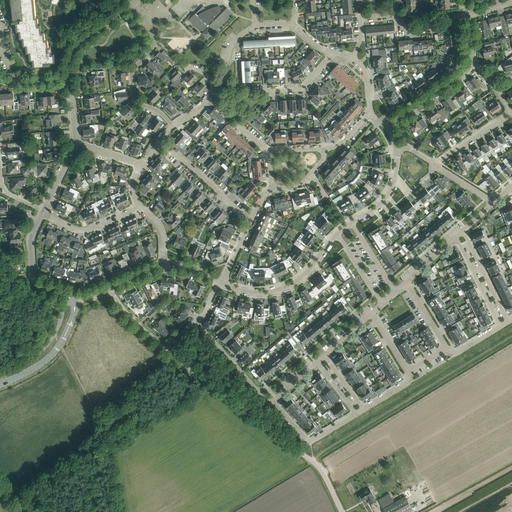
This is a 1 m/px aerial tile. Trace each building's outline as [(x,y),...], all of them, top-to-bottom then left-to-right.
[(11,0),(12,3),(11,3),(12,7),(12,6),(13,10),(12,11),(12,14),(13,14),(13,18),(13,24),(16,24),(16,26),(16,27),(17,27),(17,31),(19,31),(20,34),(21,38),(20,38),(20,39),(23,38),(23,41),(24,41),(24,45),(23,46),(26,46),(26,49),(27,49),(27,53),(29,53),(30,56),(31,60),(30,60),(33,60),(33,63),(34,63),(34,67),(33,67),(33,68),(44,67),(47,66),(49,66),(50,66),(50,63),(55,63),(55,62),(54,63),(54,59),(53,59),(53,55),(51,55),(50,52),(49,48),(50,48),(47,48),(47,45),(46,45),(46,41),(47,41),(44,41),(44,38),(43,38),(43,34),(43,33),(41,34),(40,31),(39,27),(40,27),(40,26),(37,27),(37,23),(36,23),(36,19),(35,19),(34,16),(33,12),(34,12),(34,8),(33,9),(33,5),(33,4),(33,1),(32,1),(32,0),(11,0)] [(195,14),(188,20),(200,31),(203,28),(206,30),(202,34),(207,39),(213,34),(212,33),(214,30),(215,32),(233,14),(227,8),(225,9),(223,7),(221,8),(219,6),(216,6),(211,8),(206,10),(202,7),(195,15),(195,14)] [(506,16),(503,17),(507,37),(510,36),(509,33),(510,32),(508,24),(511,22),(511,17),(511,13),(505,14),(506,16)] [(507,37),(503,17),(500,18),(499,16),(493,17),(496,27),(501,25),(503,34),(504,34),(505,37),(507,37)] [(485,21),(489,37),(492,37),(490,28),(496,27),(493,17),(488,18),(488,21),(485,21)] [(476,21),(477,27),(475,27),(475,30),(478,30),(478,31),(483,30),(485,38),(489,37),(485,21),(482,22),(482,20),(476,21)] [(311,25),(311,24),(307,24),(306,24),(307,30),(311,29),(312,33),(314,33),(315,35),(316,34),(317,34),(317,35),(318,35),(317,24),(311,25)] [(429,38),(427,38),(428,49),(433,48),(433,52),(436,52),(435,46),(433,46),(432,40),(429,40),(429,38)] [(457,45),(456,40),(446,41),(446,45),(441,45),(442,49),(450,49),(449,46),(457,45)] [(494,43),(491,43),(484,45),(485,48),(482,49),(484,58),(488,57),(488,55),(494,54),(492,48),(495,47),(494,43)] [(450,49),(442,49),(443,53),(447,54),(446,58),(456,61),(458,56),(451,54),(451,50),(450,49)] [(320,56),(313,50),(309,55),(317,61),(319,58),(318,57),(320,56)] [(154,57),(158,60),(161,64),(164,61),(165,63),(167,63),(168,61),(173,66),(175,63),(166,54),(164,52),(162,55),(159,52),(154,57)] [(386,53),(383,53),(378,54),(379,57),(372,58),(373,63),(383,62),(383,59),(386,59),(387,58),(386,53)] [(301,60),(307,65),(309,62),(312,65),(313,63),(314,64),(317,61),(309,55),(305,59),(304,57),(301,60)] [(511,56),(499,65),(499,66),(498,67),(498,68),(498,69),(498,70),(499,70),(499,71),(500,71),(501,72),(502,74),(503,74),(504,73),(505,73),(511,70),(511,56)] [(456,61),(446,58),(445,63),(437,61),(436,62),(441,67),(444,68),(448,64),(455,66),(456,61)] [(307,65),(301,60),(299,62),(301,63),(299,66),(294,68),(299,78),(304,75),(302,71),(305,68),(308,65),(307,65)] [(150,61),(145,66),(148,70),(149,70),(146,72),(147,72),(147,73),(148,73),(149,75),(150,75),(152,73),(157,69),(160,72),(163,69),(160,66),(159,66),(156,63),(155,65),(153,63),(152,64),(150,61)] [(436,62),(435,61),(431,64),(432,66),(430,67),(432,70),(430,71),(436,80),(440,77),(436,71),(441,67),(436,62)] [(386,63),(383,64),(383,62),(373,63),(373,69),(380,68),(381,72),(388,71),(386,63)] [(345,70),(343,68),(342,67),(341,69),(337,65),(330,73),(341,82),(348,75),(344,71),(345,70)] [(299,78),(294,68),(290,70),(287,70),(287,76),(292,76),(294,80),(299,78)] [(145,76),(138,77),(139,85),(140,85),(144,85),(147,84),(148,84),(148,86),(152,85),(151,78),(152,78),(150,75),(149,75),(148,73),(147,73),(147,72),(146,72),(144,69),(142,71),(145,75),(145,76)] [(279,72),(273,72),(274,81),(280,81),(279,77),(284,76),(284,70),(282,71),(282,69),(279,69),(279,72)] [(116,74),(116,70),(112,70),(112,74),(114,74),(114,78),(117,78),(118,81),(121,81),(121,86),(126,85),(126,80),(125,73),(116,74)] [(176,70),(173,73),(169,77),(172,79),(171,81),(173,83),(171,85),(173,87),(176,85),(179,81),(177,79),(181,75),(178,72),(179,71),(178,71),(176,70)] [(268,81),(274,81),(273,72),(273,70),(269,70),(264,70),(264,77),(265,79),(267,79),(268,81)] [(91,87),(96,87),(99,86),(98,77),(104,77),(104,71),(93,72),(94,76),(88,76),(89,83),(90,83),(91,87)] [(389,74),(388,71),(381,72),(382,76),(376,78),(378,84),(387,80),(386,75),(389,74)] [(423,71),(421,73),(425,78),(427,77),(431,83),(436,80),(430,71),(426,74),(423,71)] [(425,78),(421,73),(418,74),(414,77),(416,81),(422,89),(427,86),(422,80),(425,78)] [(186,75),(180,81),(183,83),(185,81),(190,86),(197,79),(192,74),(188,78),(186,75)] [(348,75),(341,82),(352,92),(359,84),(354,81),(356,79),(353,77),(352,78),(348,75)] [(470,83),(467,85),(472,91),(481,85),(484,89),(487,87),(483,81),(482,82),(479,79),(478,79),(476,80),(474,77),(469,81),(470,83)] [(395,87),(393,84),(391,79),(387,80),(378,84),(380,89),(386,87),(388,90),(395,87)] [(418,92),(422,89),(416,81),(412,84),(410,80),(407,82),(411,88),(414,86),(418,92)] [(327,81),(325,83),(328,86),(331,89),(333,86),(331,84),(327,81)] [(199,87),(196,85),(191,90),(189,92),(191,95),(196,90),(201,95),(204,92),(204,93),(205,92),(205,91),(207,89),(202,84),(199,87)] [(318,86),(317,87),(316,87),(314,89),(314,90),(323,98),(326,94),(328,95),(331,92),(323,85),(321,88),(319,86),(319,87),(318,86)] [(155,86),(153,88),(149,91),(152,94),(149,98),(154,103),(160,97),(155,92),(158,89),(155,86)] [(456,95),(458,99),(459,100),(464,97),(465,98),(470,94),(465,86),(459,90),(460,91),(456,95)] [(385,98),(388,102),(400,94),(395,87),(388,90),(390,94),(385,98)] [(123,90),(118,91),(114,92),(115,100),(118,99),(118,102),(123,101),(123,100),(128,99),(127,93),(120,93),(120,91),(123,90)] [(323,98),(314,90),(314,91),(313,91),(311,92),(311,93),(310,95),(311,95),(311,96),(312,97),(310,100),(317,106),(320,103),(319,102),(323,98)] [(338,90),(336,93),(342,98),(344,96),(338,90)] [(9,94),(4,95),(5,105),(13,104),(14,110),(18,109),(18,102),(13,102),(12,93),(10,94),(9,94)] [(21,95),(21,100),(22,105),(29,104),(30,110),(34,110),(33,99),(29,99),(29,94),(21,95)] [(403,98),(400,94),(388,102),(391,107),(397,103),(399,106),(407,100),(405,97),(403,98)] [(166,95),(163,98),(168,103),(163,108),(171,116),(177,111),(174,108),(176,106),(166,95)] [(48,105),(47,96),(40,97),(40,101),(37,101),(38,109),(44,109),(44,105),(48,105)] [(54,96),(47,96),(48,105),(52,104),(52,108),(58,107),(58,100),(54,100),(54,96)] [(176,102),(181,106),(184,109),(190,104),(182,96),(176,102)] [(442,102),(445,106),(446,108),(446,107),(449,112),(453,109),(453,110),(456,111),(457,110),(461,107),(455,99),(452,101),(449,97),(442,102)] [(94,98),(90,98),(85,99),(86,104),(85,104),(85,109),(90,108),(95,108),(94,98)] [(299,98),(299,100),(298,100),(299,106),(296,106),(296,111),(296,113),(302,113),(302,110),(305,110),(305,104),(304,99),(303,98),(299,98)] [(363,104),(356,98),(354,101),(353,100),(350,104),(351,106),(358,112),(360,110),(360,111),(362,109),(362,108),(361,107),(363,104)] [(281,99),(281,101),(280,101),(280,107),(277,107),(277,110),(278,114),(283,114),(283,111),(286,111),(287,111),(286,106),(286,100),(285,100),(285,99),(281,99)] [(286,111),(286,113),(292,113),(292,111),(296,111),(296,106),(295,100),(294,100),(294,99),(290,99),(290,100),(289,100),(290,106),(286,106),(287,111),(286,111)] [(484,102),(481,104),(488,115),(491,113),(492,114),(497,111),(498,112),(500,112),(501,111),(500,109),(501,108),(495,100),(487,106),(484,102)] [(261,109),(265,112),(267,114),(271,109),(273,111),(276,108),(276,102),(273,102),(271,104),(268,101),(261,109)] [(351,106),(350,104),(346,108),(348,110),(355,116),(356,116),(358,114),(357,114),(358,112),(351,106)] [(126,109),(124,106),(116,113),(118,116),(121,113),(128,121),(132,117),(130,115),(134,112),(129,106),(126,109)] [(426,114),(429,118),(432,122),(439,116),(442,121),(447,117),(441,109),(438,111),(435,107),(426,114)] [(208,108),(202,114),(208,120),(211,116),(214,119),(220,112),(215,108),(212,111),(212,110),(210,112),(207,109),(208,108)] [(348,110),(346,108),(342,112),(351,120),(353,119),(355,117),(354,116),(355,116),(348,110)] [(473,118),(474,120),(477,124),(486,118),(483,114),(482,112),(480,110),(478,111),(479,113),(478,114),(474,116),(474,117),(473,118)] [(140,117),(138,119),(137,120),(142,123),(141,124),(142,124),(136,132),(141,135),(145,129),(143,127),(150,116),(144,112),(140,118),(140,117)] [(225,117),(220,112),(214,119),(217,122),(214,125),(220,130),(225,123),(224,124),(222,122),(224,120),(223,120),(225,117)] [(255,119),(251,124),(258,130),(261,127),(259,125),(265,119),(258,112),(253,117),(255,119)] [(342,112),(339,116),(341,118),(348,124),(349,124),(350,122),(351,120),(342,112)] [(49,115),(43,116),(44,120),(46,120),(47,128),(52,128),(52,127),(56,126),(55,119),(59,119),(59,114),(54,115),(49,115)] [(91,114),(87,115),(82,115),(83,123),(83,124),(87,124),(86,123),(91,122),(91,114)] [(150,122),(149,124),(146,128),(151,132),(153,130),(156,132),(160,126),(161,127),(163,123),(162,122),(156,118),(152,124),(150,122)] [(341,118),(337,122),(344,128),(348,124),(341,118)] [(418,135),(421,132),(420,131),(428,125),(423,118),(417,122),(416,121),(410,126),(414,132),(415,131),(418,135)] [(467,118),(463,121),(461,122),(462,123),(453,129),(458,137),(465,132),(466,133),(470,130),(468,127),(472,125),(467,118)] [(331,124),(333,126),(340,132),(344,128),(337,122),(335,120),(334,121),(333,121),(331,122),(332,123),(331,124)] [(196,121),(192,126),(199,132),(202,128),(203,129),(205,127),(206,126),(203,123),(201,126),(196,121)] [(0,122),(0,133),(1,133),(2,136),(9,135),(9,136),(14,135),(12,126),(2,127),(2,123),(0,122)] [(90,129),(83,130),(84,138),(94,137),(93,133),(96,133),(96,131),(98,131),(98,125),(90,125),(90,129)] [(228,126),(226,125),(220,131),(225,135),(231,128),(229,125),(228,126)] [(188,130),(189,131),(187,133),(191,137),(194,140),(196,142),(197,141),(195,139),(196,137),(195,136),(199,132),(192,126),(188,130)] [(333,126),(330,130),(327,128),(324,129),(325,130),(327,135),(330,134),(332,132),(336,136),(336,137),(340,132),(333,126)] [(235,132),(231,128),(225,135),(229,139),(226,141),(235,132)] [(298,132),(297,129),(292,130),(292,131),(289,131),(290,140),(292,139),(292,141),(292,142),(298,141),(298,132)] [(322,129),(314,129),(315,131),(315,140),(321,140),(321,137),(323,137),(326,136),(322,129)] [(369,129),(368,130),(364,134),(368,137),(365,140),(367,142),(367,144),(368,143),(370,146),(373,143),(375,148),(376,148),(381,145),(378,140),(379,138),(375,133),(373,134),(369,129)] [(273,130),(272,131),(268,135),(273,140),(275,140),(275,142),(275,143),(281,142),(281,133),(275,133),(275,132),(273,130)] [(298,132),(298,141),(304,141),(303,136),(306,136),(306,130),(303,130),(303,132),(298,132)] [(309,131),(309,130),(306,130),(306,136),(309,136),(310,140),(309,140),(309,141),(315,140),(315,131),(309,131)] [(290,140),(289,131),(286,131),(286,133),(281,133),(281,142),(287,142),(287,140),(290,140)] [(447,131),(437,138),(439,141),(438,141),(433,145),(435,148),(436,147),(439,152),(443,149),(442,148),(449,143),(447,140),(451,138),(447,131)] [(43,132),(41,133),(42,138),(44,138),(47,138),(48,146),(53,145),(58,145),(57,135),(53,136),(52,132),(47,132),(43,132)] [(119,143),(118,148),(125,151),(127,144),(130,145),(131,140),(132,138),(133,135),(134,133),(131,132),(129,137),(129,138),(124,137),(123,137),(122,137),(121,137),(121,139),(119,143)] [(192,138),(187,133),(185,136),(180,132),(177,136),(183,142),(186,145),(192,138)] [(239,136),(235,132),(226,141),(230,145),(233,142),(239,136)] [(106,136),(105,139),(104,144),(111,146),(114,140),(116,141),(118,136),(111,134),(110,137),(106,136)] [(499,140),(503,147),(507,144),(510,147),(511,146),(511,143),(510,140),(507,135),(504,137),(502,134),(497,137),(499,140)] [(130,145),(133,146),(131,150),(131,152),(138,154),(139,151),(140,152),(142,146),(137,144),(134,143),(136,136),(133,135),(132,138),(131,140),(130,145)] [(177,136),(173,141),(178,145),(175,147),(176,148),(178,150),(183,154),(185,151),(180,146),(183,142),(177,136)] [(233,142),(237,146),(243,139),(239,136),(233,142)] [(247,143),(243,139),(237,146),(235,148),(237,150),(239,148),(241,149),(247,143)] [(491,145),(494,151),(499,149),(502,152),(505,151),(503,147),(499,140),(496,142),(494,139),(489,142),(491,145)] [(6,148),(7,152),(20,151),(19,147),(19,146),(22,145),(22,142),(8,144),(8,147),(6,148)] [(251,146),(247,143),(241,149),(245,153),(251,146)] [(483,150),(486,156),(492,153),(494,157),(497,155),(494,151),(491,145),(488,147),(486,143),(481,146),(483,150)] [(251,146),(245,153),(249,156),(248,158),(249,160),(256,156),(256,155),(253,152),(255,150),(251,146)] [(200,147),(195,152),(192,156),(195,158),(196,157),(198,159),(205,151),(207,150),(204,147),(202,148),(201,148),(200,147)] [(343,149),(341,151),(349,158),(351,156),(353,157),(357,152),(352,147),(350,150),(346,147),(344,150),(343,149)] [(51,148),(42,149),(43,153),(46,153),(46,158),(43,158),(44,161),(50,161),(50,160),(55,159),(55,155),(56,155),(56,152),(54,152),(51,152),(51,148)] [(475,154),(479,161),(484,158),(486,162),(489,160),(486,156),(483,150),(480,151),(478,148),(473,151),(475,154)] [(381,155),(379,150),(370,154),(372,158),(371,158),(371,159),(375,158),(375,165),(384,164),(384,160),(385,160),(384,158),(383,154),(381,155)] [(205,151),(198,159),(201,162),(200,163),(202,165),(210,156),(205,151)] [(338,156),(345,163),(349,158),(341,151),(340,153),(341,154),(338,156)] [(465,156),(467,160),(470,165),(475,163),(478,167),(481,165),(479,161),(475,154),(472,156),(470,153),(465,156)] [(216,161),(210,156),(202,165),(205,167),(206,166),(209,168),(216,161)] [(257,161),(256,156),(249,160),(249,164),(251,164),(252,167),(261,166),(260,160),(257,161)] [(333,160),(341,167),(345,163),(338,156),(336,159),(335,158),(333,160)] [(162,168),(164,170),(167,166),(167,165),(166,164),(168,161),(165,159),(163,161),(158,157),(154,161),(162,168)] [(460,158),(454,162),(460,172),(466,169),(466,168),(470,165),(467,160),(463,163),(460,158)] [(505,158),(502,161),(505,164),(510,169),(511,167),(511,158),(508,162),(505,158)] [(20,160),(17,160),(12,161),(13,163),(8,164),(9,169),(8,169),(9,174),(19,173),(18,164),(20,164),(20,160)] [(341,167),(333,160),(331,162),(332,163),(330,166),(337,172),(341,167)] [(152,171),(161,179),(162,177),(160,175),(160,170),(161,171),(162,168),(154,161),(150,165),(155,169),(152,171)] [(221,165),(216,161),(209,168),(211,171),(210,172),(213,174),(221,165)] [(98,164),(100,169),(100,172),(107,173),(107,176),(111,177),(113,167),(110,166),(106,165),(105,162),(98,164)] [(222,164),(221,166),(221,165),(213,174),(215,176),(216,175),(219,178),(228,168),(228,167),(223,164),(222,164)] [(498,164),(495,167),(498,170),(503,175),(505,173),(508,176),(511,172),(511,171),(510,169),(505,164),(501,168),(498,164)] [(46,166),(41,167),(37,167),(38,176),(43,176),(43,177),(49,177),(49,172),(47,173),(46,166)] [(325,169),(333,176),(335,178),(339,174),(330,166),(328,168),(327,167),(325,169)] [(85,170),(86,175),(87,179),(92,178),(94,182),(100,180),(98,174),(94,174),(93,167),(88,169),(88,170),(85,170)] [(117,167),(115,171),(115,174),(121,176),(120,179),(121,179),(120,181),(119,181),(119,185),(121,185),(126,185),(126,182),(125,182),(126,181),(127,176),(129,173),(125,171),(126,170),(123,169),(124,168),(121,167),(121,168),(117,167)] [(381,168),(372,167),(372,171),(374,172),(373,177),(381,180),(383,174),(381,173),(381,168)] [(176,168),(173,172),(172,173),(170,175),(168,177),(174,182),(181,174),(178,172),(179,171),(176,168)] [(228,168),(219,178),(222,180),(221,181),(223,184),(224,183),(227,185),(231,179),(232,178),(230,176),(231,175),(226,170),(228,168)] [(324,179),(328,185),(333,180),(331,178),(333,176),(325,169),(323,171),(324,172),(322,175),(325,178),(324,179)] [(491,170),(488,173),(490,175),(495,181),(498,179),(500,182),(505,178),(498,170),(494,174),(491,170)] [(262,177),(261,171),(252,172),(249,173),(252,173),(253,177),(252,178),(251,179),(259,182),(259,181),(259,177),(262,177)] [(146,178),(155,186),(159,182),(160,183),(162,180),(157,175),(155,178),(150,173),(146,178)] [(183,177),(181,174),(174,182),(179,187),(187,178),(184,176),(183,177)] [(71,181),(75,185),(77,188),(81,185),(84,189),(89,185),(85,179),(82,181),(77,175),(73,179),(74,179),(71,181)] [(485,180),(478,186),(484,189),(489,185),(493,189),(498,184),(490,175),(485,180)] [(442,201),(445,199),(438,191),(440,189),(441,190),(446,185),(439,176),(433,181),(437,185),(432,189),(436,195),(437,196),(442,201)] [(12,189),(22,188),(21,182),(24,182),(26,182),(25,177),(11,179),(12,189)] [(371,181),(368,180),(366,183),(373,189),(376,184),(379,186),(381,180),(373,177),(371,181)] [(155,186),(146,178),(142,182),(147,186),(145,188),(143,187),(140,190),(145,194),(150,189),(152,188),(153,188),(155,186)] [(189,180),(187,178),(179,187),(184,191),(191,184),(188,181),(189,180)] [(259,182),(251,179),(250,181),(251,182),(247,186),(254,192),(258,188),(255,186),(259,182)] [(373,189),(366,183),(363,187),(365,189),(361,192),(367,199),(372,195),(370,193),(373,189)] [(184,191),(189,196),(197,187),(195,185),(194,186),(191,184),(184,191)] [(254,192),(247,186),(244,190),(250,196),(254,192)] [(200,189),(197,187),(189,196),(195,201),(202,193),(199,190),(200,189)] [(127,188),(123,188),(123,193),(119,194),(124,205),(124,206),(130,203),(126,195),(127,188)] [(244,190),(241,188),(237,192),(239,193),(237,196),(242,200),(244,198),(247,200),(250,196),(244,190)] [(428,201),(436,195),(432,189),(428,192),(425,188),(421,192),(428,201)] [(79,192),(72,189),(71,192),(65,190),(61,197),(71,201),(73,197),(76,198),(79,192)] [(356,193),(352,194),(357,202),(361,200),(362,203),(367,199),(361,192),(360,189),(356,193)] [(456,190),(451,195),(454,199),(456,197),(457,198),(465,208),(472,202),(469,199),(470,198),(471,199),(471,198),(468,194),(467,196),(464,193),(461,195),(460,194),(456,190)] [(305,191),(301,192),(304,204),(309,203),(310,206),(315,205),(314,201),(313,196),(310,197),(308,191),(306,192),(305,191)] [(304,204),(301,192),(298,193),(298,194),(295,194),(296,200),(292,201),(294,209),(300,208),(299,205),(304,204)] [(421,207),(428,201),(421,192),(416,196),(420,200),(416,202),(421,207)] [(113,195),(111,196),(113,202),(116,201),(119,207),(124,205),(119,193),(113,195)] [(159,193),(152,202),(157,207),(156,208),(161,212),(164,209),(168,205),(163,201),(166,199),(160,194),(159,193)] [(204,195),(202,193),(195,201),(200,205),(208,196),(205,194),(204,195)] [(348,199),(345,201),(349,209),(354,206),(353,204),(357,202),(352,194),(347,196),(348,199)] [(104,203),(108,212),(113,210),(110,204),(113,202),(110,196),(107,197),(109,201),(104,203)] [(210,199),(208,196),(200,205),(205,210),(212,202),(209,200),(210,199)] [(283,196),(280,197),(282,206),(283,212),(287,211),(286,209),(291,207),(291,206),(290,201),(287,202),(286,197),(283,197),(283,196)] [(279,207),(282,206),(280,197),(276,198),(276,199),(274,199),(275,204),(272,205),(273,210),(274,211),(279,210),(279,207)] [(338,201),(334,204),(339,212),(342,210),(344,212),(349,209),(349,210),(349,209),(345,201),(343,199),(338,201)] [(180,203),(177,200),(169,208),(172,211),(180,203)] [(104,204),(103,201),(98,204),(97,202),(94,203),(97,209),(100,208),(103,215),(108,213),(108,212),(104,204)] [(420,207),(416,202),(415,202),(416,203),(413,205),(409,201),(405,205),(409,209),(413,214),(420,207)] [(0,203),(0,211),(8,211),(7,202),(0,203)] [(205,210),(210,215),(218,206),(216,204),(215,205),(212,202),(205,210)] [(511,205),(506,207),(504,202),(499,207),(503,216),(511,212),(511,205)] [(73,206),(66,203),(65,206),(58,203),(56,208),(56,207),(54,210),(57,211),(60,212),(59,212),(64,215),(66,210),(71,212),(73,206)] [(97,209),(94,203),(91,204),(92,205),(86,207),(88,211),(92,219),(97,217),(94,211),(97,209)] [(405,220),(413,214),(409,209),(405,205),(401,209),(404,213),(401,215),(404,219),(405,220)] [(221,208),(218,206),(210,215),(216,219),(222,212),(220,209),(221,208)] [(446,209),(441,213),(442,213),(449,222),(454,218),(451,215),(454,212),(449,206),(446,209)] [(88,211),(79,215),(79,216),(78,217),(76,220),(77,221),(80,220),(81,222),(86,220),(87,222),(92,220),(92,219),(88,211)] [(326,211),(318,219),(326,227),(330,223),(326,219),(329,216),(330,217),(326,211)] [(403,226),(400,223),(404,219),(401,215),(398,211),(393,215),(396,218),(393,220),(398,227),(400,229),(403,226)] [(225,214),(222,212),(216,219),(221,224),(226,219),(228,216),(229,215),(226,213),(225,214)] [(511,221),(511,220),(511,219),(511,212),(503,216),(506,225),(511,223),(511,221)] [(169,213),(168,214),(164,218),(168,221),(167,223),(173,228),(180,221),(179,219),(179,218),(178,216),(177,216),(176,217),(175,215),(173,216),(169,213)] [(449,222),(442,213),(438,216),(439,218),(445,225),(449,222)] [(275,219),(272,218),(264,214),(261,219),(272,224),(275,219)] [(130,219),(135,232),(139,230),(140,228),(139,227),(144,226),(141,220),(138,222),(136,216),(130,219)] [(393,231),(398,227),(393,220),(390,217),(386,221),(388,224),(386,226),(389,230),(391,233),(394,236),(396,234),(393,231)] [(439,218),(435,222),(441,229),(445,225),(439,218)] [(17,219),(12,219),(4,220),(5,228),(18,227),(17,219)] [(123,228),(126,233),(130,232),(132,233),(135,232),(130,219),(124,221),(127,227),(123,228)] [(259,224),(267,228),(270,229),(272,224),(261,219),(259,224)] [(326,227),(318,219),(311,226),(317,231),(316,230),(318,227),(322,231),(326,227)] [(441,229),(435,222),(431,225),(437,232),(441,229)] [(113,226),(118,239),(121,238),(122,236),(122,235),(123,235),(124,237),(127,236),(126,233),(123,228),(121,229),(118,224),(113,226)] [(257,229),(265,233),(268,234),(270,229),(267,228),(259,224),(257,229)] [(44,243),(47,245),(54,231),(52,230),(52,227),(48,225),(43,235),(47,237),(44,243)] [(437,232),(431,225),(427,229),(433,236),(437,232)] [(109,242),(110,244),(112,243),(113,240),(116,241),(118,239),(113,226),(107,229),(109,234),(106,236),(107,236),(109,242)] [(224,227),(221,234),(230,238),(232,235),(233,236),(236,230),(228,226),(227,229),(224,227)] [(304,235),(313,242),(314,242),(317,237),(313,234),(316,230),(316,231),(317,231),(311,226),(308,231),(308,230),(304,235)] [(180,227),(178,229),(174,232),(178,236),(173,245),(183,250),(187,242),(180,239),(182,235),(180,232),(183,230),(180,227)] [(368,234),(380,253),(388,249),(391,246),(379,228),(373,232),(372,231),(368,234)] [(265,233),(257,229),(255,234),(263,237),(265,233)] [(427,229),(423,232),(429,239),(433,236),(427,229)] [(17,235),(17,230),(10,230),(10,235),(11,243),(13,243),(13,244),(12,244),(13,246),(18,246),(18,243),(18,242),(22,242),(21,234),(17,235)] [(56,232),(54,231),(47,245),(50,246),(53,240),(57,242),(62,231),(58,230),(56,232)] [(483,230),(471,236),(474,241),(480,238),(482,241),(488,238),(483,230)] [(62,231),(57,242),(60,243),(57,250),(60,251),(67,237),(65,236),(65,233),(62,231)] [(96,235),(101,248),(105,246),(105,244),(109,242),(107,236),(104,238),(101,232),(96,235)] [(423,232),(419,236),(425,243),(429,239),(423,232)] [(301,233),(296,241),(299,244),(304,247),(306,244),(310,247),(309,246),(313,242),(304,235),(301,233)] [(230,238),(221,234),(218,240),(229,245),(230,242),(229,242),(230,238)] [(255,234),(252,238),(261,242),(263,237),(255,234)] [(101,248),(96,235),(90,237),(92,243),(89,244),(92,249),(96,248),(96,249),(98,249),(101,248)] [(63,252),(65,248),(69,250),(70,248),(75,238),(71,236),(69,238),(67,237),(60,251),(63,252)] [(419,236),(415,239),(420,246),(425,243),(419,236)] [(78,239),(75,238),(70,248),(74,250),(71,256),(75,258),(78,252),(82,244),(78,243),(78,239)] [(261,242),(252,238),(250,243),(258,247),(261,242)] [(492,247),(488,238),(482,241),(483,244),(477,247),(480,253),(492,247)] [(139,246),(141,251),(141,252),(145,250),(148,258),(156,254),(151,243),(143,246),(140,239),(136,240),(138,245),(139,246)] [(420,246),(415,239),(411,243),(412,244),(416,250),(420,246)] [(194,245),(192,249),(190,253),(197,256),(201,248),(197,246),(199,243),(196,241),(194,245)] [(406,246),(404,244),(401,246),(406,252),(409,250),(412,253),(416,250),(412,244),(411,243),(410,242),(406,246)] [(258,247),(250,243),(248,248),(251,250),(249,253),(254,256),(258,247)] [(297,246),(293,251),(301,257),(302,258),(306,254),(306,253),(302,250),(304,247),(299,244),(297,246)] [(219,246),(214,249),(218,261),(223,259),(222,256),(223,256),(225,253),(227,249),(220,245),(219,246)] [(141,251),(139,246),(135,247),(137,250),(130,253),(135,264),(142,261),(138,253),(141,251)] [(492,247),(480,253),(483,258),(488,255),(490,258),(496,255),(494,252),(492,247)] [(383,258),(391,253),(388,249),(380,253),(383,258)] [(213,263),(218,261),(214,251),(211,252),(208,251),(204,258),(208,260),(208,259),(211,260),(212,260),(213,263)] [(301,257),(293,251),(289,256),(287,259),(291,264),(294,260),(298,263),(297,262),(301,257)] [(460,258),(457,253),(451,256),(449,252),(444,256),(448,264),(460,258)] [(129,259),(126,253),(122,255),(123,257),(117,259),(119,264),(119,265),(121,266),(122,269),(124,268),(125,269),(127,268),(126,267),(129,266),(126,261),(129,259)] [(391,253),(383,258),(386,262),(394,258),(391,253)] [(498,259),(496,255),(490,258),(492,261),(485,265),(488,270),(499,264),(497,259),(498,259)] [(56,256),(54,256),(53,259),(49,258),(45,257),(44,260),(41,270),(42,271),(42,270),(47,272),(49,266),(52,267),(53,262),(56,256)] [(339,261),(332,265),(344,285),(348,283),(347,282),(354,277),(348,268),(349,267),(343,258),(338,260),(339,261)] [(397,262),(394,258),(386,262),(389,267),(390,267),(397,262)] [(116,265),(114,259),(109,261),(110,264),(105,266),(109,275),(116,272),(114,266),(116,265)] [(287,259),(278,263),(283,274),(288,272),(286,267),(291,264),(287,259)] [(58,264),(53,262),(52,267),(51,268),(54,269),(52,275),(55,277),(57,278),(60,269),(60,268),(57,267),(58,264)] [(390,267),(393,271),(400,267),(397,262),(390,267)] [(245,266),(239,263),(233,274),(240,277),(242,273),(247,275),(248,275),(249,269),(245,267),(245,266)] [(278,263),(269,268),(270,274),(271,274),(276,272),(278,277),(283,274),(278,263)] [(100,264),(95,266),(94,266),(92,267),(97,280),(102,278),(100,272),(102,270),(100,264)] [(499,264),(488,270),(491,275),(497,272),(498,275),(502,273),(504,272),(503,269),(502,270),(499,264)] [(67,265),(66,268),(64,267),(63,270),(60,269),(57,278),(62,280),(64,274),(67,275),(69,268),(69,266),(67,265)] [(466,271),(463,265),(457,268),(456,265),(450,268),(454,276),(455,276),(466,271)] [(92,267),(85,270),(86,277),(89,276),(92,282),(97,280),(92,267)] [(75,283),(77,272),(73,272),(73,269),(69,268),(67,275),(71,275),(69,282),(75,283)] [(259,268),(249,268),(249,269),(248,275),(253,275),(254,280),(259,280),(259,274),(259,268)] [(269,268),(259,268),(259,274),(259,280),(265,280),(265,274),(270,274),(269,268)] [(80,273),(77,272),(75,283),(77,283),(77,282),(81,283),(82,277),(86,277),(85,270),(80,269),(80,273)] [(469,276),(466,270),(466,271),(455,276),(457,281),(456,281),(458,285),(464,282),(462,279),(469,276)] [(425,280),(419,284),(422,289),(432,284),(434,282),(430,277),(427,272),(422,276),(425,280)] [(498,275),(492,278),(495,283),(505,278),(502,273),(498,275)] [(321,275),(317,278),(325,288),(332,281),(329,275),(328,275),(329,276),(325,279),(321,275)] [(161,278),(161,283),(160,286),(170,287),(170,291),(173,291),(173,295),(177,295),(178,287),(174,287),(175,279),(169,278),(165,277),(164,278),(161,278)] [(355,277),(354,277),(347,282),(348,283),(350,287),(358,282),(355,277)] [(317,278),(313,282),(316,286),(313,289),(313,290),(317,295),(325,288),(317,278)] [(505,278),(495,283),(497,287),(505,283),(507,282),(505,278)] [(189,280),(187,285),(186,287),(194,291),(192,294),(200,297),(205,287),(197,283),(197,284),(195,283),(189,281),(190,280),(189,280)] [(159,288),(156,282),(149,286),(148,283),(143,286),(150,300),(157,297),(154,291),(159,288)] [(358,282),(350,287),(353,291),(361,286),(358,282)] [(466,286),(464,283),(458,286),(460,289),(461,289),(463,294),(466,293),(474,289),(475,289),(472,283),(466,286)] [(505,283),(497,287),(499,292),(507,288),(505,283)] [(432,284),(422,289),(425,294),(431,291),(433,294),(440,289),(438,286),(434,288),(432,284)] [(361,286),(353,291),(356,296),(355,296),(356,297),(363,291),(364,291),(361,286)] [(507,288),(499,292),(501,296),(509,293),(511,291),(509,287),(507,288)] [(306,289),(300,292),(302,296),(307,303),(313,299),(312,298),(314,296),(317,299),(319,298),(317,295),(313,290),(309,293),(306,289)] [(477,294),(474,289),(466,293),(468,298),(465,300),(467,303),(469,302),(473,300),(471,297),(477,294)] [(124,296),(126,301),(131,299),(136,308),(143,303),(140,298),(144,296),(143,295),(140,290),(137,292),(136,290),(134,291),(124,296)] [(356,297),(359,301),(366,296),(363,291),(356,297)] [(435,298),(429,301),(432,306),(442,300),(439,295),(441,294),(439,291),(433,295),(435,298)] [(509,293),(501,296),(504,301),(511,297),(509,293)] [(227,298),(221,295),(216,306),(222,309),(220,312),(226,315),(229,310),(223,307),(227,298)] [(293,296),(287,299),(291,310),(298,307),(297,307),(302,304),(300,299),(295,301),(293,296)] [(341,301),(336,306),(342,313),(347,309),(344,305),(347,303),(342,297),(339,299),(341,301)] [(481,302),(479,298),(473,300),(469,302),(471,307),(481,302)] [(442,300),(432,306),(433,306),(435,310),(443,306),(445,304),(442,300)] [(238,305),(235,304),(234,310),(237,311),(236,313),(242,314),(245,304),(245,303),(239,302),(238,305)] [(278,302),(272,303),(273,308),(272,308),(273,311),(274,311),(275,315),(276,319),(281,317),(281,314),(286,313),(284,305),(279,306),(278,302)] [(484,307),(482,302),(481,302),(471,307),(473,312),(483,307),(484,307)] [(185,315),(185,314),(190,310),(185,304),(172,316),(179,323),(185,318),(184,317),(185,315)] [(250,305),(245,304),(242,314),(242,316),(251,318),(253,308),(250,307),(251,305),(250,304),(250,305)] [(255,313),(254,320),(265,320),(264,317),(269,317),(269,308),(264,308),(264,304),(257,304),(257,308),(257,313),(255,313)] [(336,306),(332,309),(338,316),(342,313),(336,306)] [(443,306),(435,310),(438,315),(446,310),(443,306)] [(150,318),(159,310),(156,307),(147,314),(150,318)] [(486,312),(483,307),(473,312),(476,317),(486,312)] [(332,309),(328,313),(334,320),(338,316),(332,309)] [(446,310),(438,315),(441,319),(440,320),(451,314),(450,314),(448,315),(446,310)] [(219,315),(213,312),(208,323),(214,326),(219,317),(224,320),(226,315),(220,312),(219,315)] [(488,317),(486,312),(476,317),(478,322),(488,317)] [(328,313),(324,316),(329,323),(334,320),(328,313)] [(414,324),(418,322),(413,314),(409,317),(414,324)] [(451,314),(440,320),(443,325),(451,320),(453,319),(451,314)] [(324,316),(320,320),(325,327),(329,323),(324,316)] [(409,327),(414,324),(409,317),(405,319),(409,327)] [(491,322),(488,317),(478,322),(481,327),(479,328),(481,332),(487,328),(485,325),(491,322)] [(405,329),(409,327),(405,319),(401,322),(405,329)] [(158,321),(153,327),(165,336),(170,330),(165,326),(168,323),(165,320),(162,324),(158,321)] [(320,320),(315,323),(321,330),(325,327),(320,320)] [(224,342),(225,343),(233,335),(228,330),(234,324),(231,321),(221,329),(224,332),(219,337),(222,339),(221,340),(223,342),(224,342)] [(401,332),(405,329),(401,322),(397,324),(401,332)] [(315,323),(311,327),(317,334),(318,334),(317,333),(321,330),(315,323)] [(453,330),(449,332),(452,338),(460,333),(462,332),(457,323),(451,326),(453,330)] [(397,324),(392,327),(397,334),(401,332),(397,324)] [(311,327),(307,330),(313,337),(317,334),(311,327)] [(427,327),(419,332),(422,336),(429,332),(427,327)] [(362,330),(357,334),(360,338),(363,343),(374,337),(371,331),(367,334),(364,328),(362,330)] [(245,335),(246,335),(250,339),(253,337),(246,330),(243,333),(245,335)] [(303,334),(308,339),(309,341),(313,337),(307,330),(303,334)] [(295,334),(292,336),(297,342),(300,340),(303,343),(308,339),(303,334),(302,332),(297,336),(295,334)] [(422,336),(424,340),(432,336),(429,332),(422,336)] [(460,333),(452,338),(455,343),(459,340),(461,344),(467,340),(465,336),(463,337),(460,333)] [(424,340),(427,345),(434,340),(432,336),(424,340)] [(374,337),(363,343),(364,345),(368,352),(374,349),(372,345),(377,342),(374,337)] [(287,348),(291,353),(296,349),(293,346),(296,344),(291,338),(288,340),(290,342),(285,346),(287,348)] [(240,354),(247,347),(245,344),(242,347),(236,340),(229,347),(235,353),(237,351),(240,354)] [(408,345),(406,340),(398,345),(401,349),(408,345)] [(427,345),(429,349),(437,344),(434,340),(427,345)] [(254,350),(249,345),(240,354),(242,356),(239,359),(241,361),(241,362),(243,364),(243,363),(244,364),(246,363),(247,363),(251,360),(250,359),(252,357),(250,354),(254,350)] [(411,349),(408,345),(401,349),(403,353),(411,349)] [(287,348),(282,351),(288,358),(292,354),(291,353),(287,348)] [(342,348),(337,353),(340,356),(334,360),(338,365),(348,358),(344,353),(345,352),(342,348)] [(378,348),(373,351),(377,359),(386,354),(383,349),(380,351),(378,348)] [(411,349),(403,353),(406,357),(413,353),(411,349)] [(282,351),(278,355),(284,362),(288,358),(282,351)] [(406,357),(408,362),(416,357),(413,353),(406,357)] [(377,359),(376,360),(379,364),(388,359),(385,355),(386,354),(377,359)] [(278,355),(274,358),(280,365),(284,362),(278,355)] [(274,358),(270,362),(276,368),(280,365),(274,358)] [(351,362),(348,358),(338,365),(342,369),(347,366),(349,368),(354,364),(352,361),(351,362)] [(388,359),(379,364),(382,369),(383,368),(391,364),(388,359)] [(270,362),(266,365),(271,372),(276,368),(270,362)] [(356,367),(354,364),(349,368),(351,371),(346,375),(349,379),(358,373),(355,368),(356,367)] [(382,369),(381,369),(384,374),(386,373),(393,369),(391,364),(383,368),(382,369)] [(266,365),(262,369),(267,375),(271,372),(266,365)] [(253,369),(251,371),(256,377),(259,375),(262,378),(266,374),(267,376),(267,375),(260,367),(255,371),(253,369)] [(393,369),(386,373),(389,377),(389,378),(397,373),(397,372),(396,373),(393,369)] [(365,379),(359,371),(358,373),(349,379),(353,384),(358,381),(360,383),(365,379)] [(389,377),(387,379),(390,384),(392,382),(400,377),(397,373),(389,378),(389,377)] [(323,380),(324,380),(320,375),(314,379),(312,375),(307,380),(309,383),(310,382),(314,387),(323,380)] [(357,390),(360,394),(370,387),(366,383),(367,382),(365,379),(360,383),(362,386),(357,390)] [(327,384),(323,380),(314,387),(317,391),(316,392),(318,395),(323,391),(321,388),(327,384)] [(360,394),(360,395),(363,400),(369,395),(371,399),(377,395),(374,391),(373,392),(370,387),(360,394)] [(325,394),(323,391),(318,395),(324,402),(334,395),(330,390),(325,394)] [(288,401),(284,405),(287,409),(295,401),(292,398),(293,397),(291,394),(286,399),(288,401)] [(338,399),(334,395),(324,402),(329,410),(334,406),(333,403),(338,399)] [(295,401),(287,409),(287,410),(288,409),(291,412),(299,405),(295,401)] [(336,408),(334,406),(329,410),(335,417),(337,416),(339,419),(343,416),(341,413),(346,409),(342,404),(336,408)] [(299,405),(291,412),(294,416),(301,411),(298,408),(300,406),(299,405)] [(301,411),(294,416),(298,420),(304,415),(301,411)] [(304,415),(298,420),(302,424),(308,419),(304,415)] [(308,419),(302,424),(305,428),(305,429),(312,423),(308,419)] [(305,429),(309,434),(314,430),(316,432),(322,429),(319,425),(318,426),(314,422),(312,423),(305,429)] [(369,488),(368,489),(363,491),(363,492),(359,495),(359,496),(359,497),(360,499),(361,500),(362,501),(366,499),(370,505),(376,501),(369,488)] [(405,496),(383,509),(384,511),(407,511),(412,509),(405,496)]
